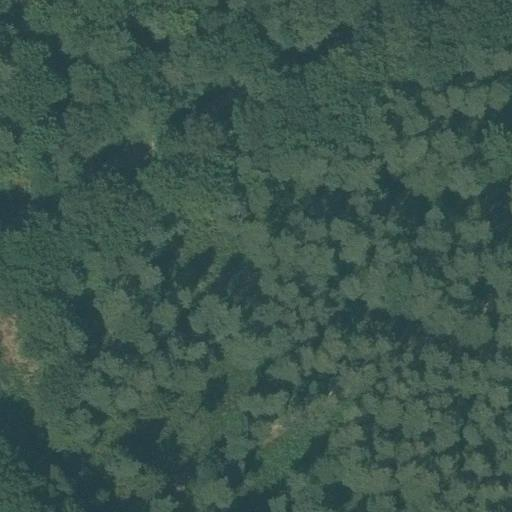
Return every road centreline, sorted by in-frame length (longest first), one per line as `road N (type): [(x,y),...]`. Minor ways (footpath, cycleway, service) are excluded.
road 1 (track): [(0,224),(416,0)]
road 2 (track): [(0,402),(58,511)]
